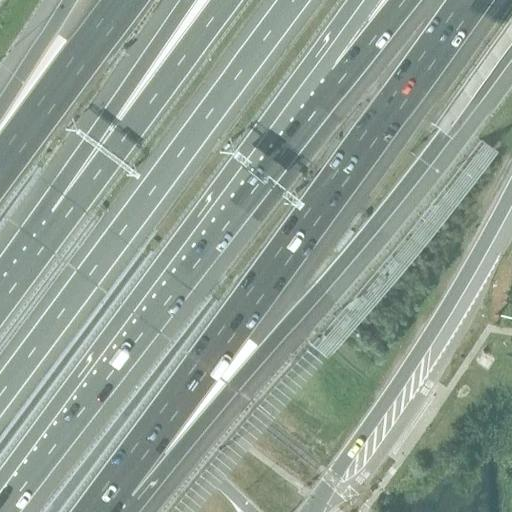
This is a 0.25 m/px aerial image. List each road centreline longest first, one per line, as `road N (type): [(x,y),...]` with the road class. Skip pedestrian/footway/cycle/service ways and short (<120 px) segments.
road 1 (motorway): [(118,482),(465,0)]
road 2 (motorway): [(118,482),(264,345),(410,182),(511,42)]
road 3 (motorway): [(4,511),(340,78)]
road 4 (motorway): [(0,388),(290,0)]
road 5 (motorway): [(307,511),(434,327),(511,185)]
road 6 (secondary): [(247,511),(210,472),(0,313)]
road 7 (motorway): [(223,0),(59,218)]
road 8 (motorway): [(187,0),(59,218)]
road 9 (motorway): [(123,0),(0,157)]
road 10 (motorway): [(69,0),(0,109)]
